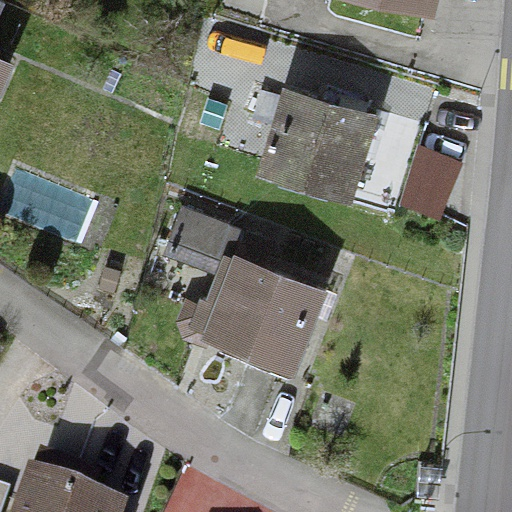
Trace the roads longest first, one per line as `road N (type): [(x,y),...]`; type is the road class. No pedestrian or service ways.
road 1 (residential): [(0,309),(148,416),(311,511)]
road 2 (secondary): [(484,511),(511,224)]
